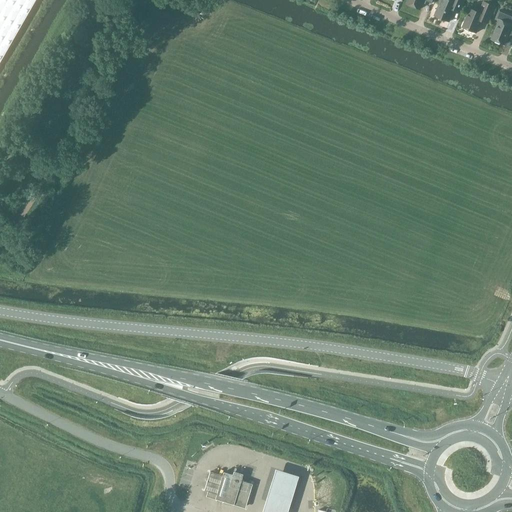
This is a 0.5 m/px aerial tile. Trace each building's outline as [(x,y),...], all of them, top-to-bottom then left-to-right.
[(0,0),(0,55),(32,0),(0,0)] [(423,2),(425,3),(427,1),(432,3),(433,0),(408,0),(407,4),(420,10),(423,2)] [(455,10),(460,12),(465,0),(452,0),(452,1),(449,0),(441,0),(435,16),(450,22),(455,10)] [(496,6),(484,2),(480,13),(470,9),(463,27),(477,33),(481,21),(488,24),(496,6)] [(511,14),(500,10),(496,20),(499,21),(492,39),(503,44),(508,31),(511,32),(511,14)] [(287,511),(299,475),(275,468),(262,511),(263,511),(287,511)] [(250,491),(252,485),(240,481),(242,475),(234,472),(233,476),(223,473),(222,476),(210,472),(204,491),(208,492),(206,497),(215,499),(225,502),(233,505),(234,504),(244,507),(249,490),(250,491)]
